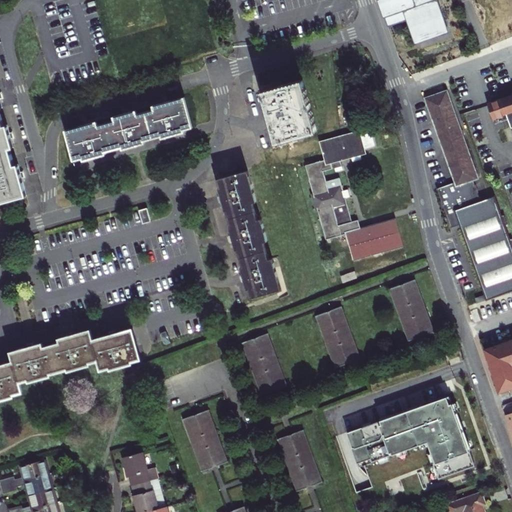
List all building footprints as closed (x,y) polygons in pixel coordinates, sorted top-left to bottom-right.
[(437,0),(379,0),(385,19),(407,11),(413,29),(410,30),(415,45),(422,43),(421,40),(446,31),(435,1),(438,0),(437,0)] [(385,19),(388,28),(410,20),(407,11),(385,19)] [(302,80),(261,91),(276,144),(317,132),(302,80)] [(457,187),(473,181),(476,180),(478,179),(462,133),(447,91),(425,99),(455,182),(457,187)] [(511,94),(487,104),(493,118),(507,113),(511,126),(511,94)] [(106,151),(123,147),(123,148),(146,142),(145,140),(162,136),(162,138),(185,131),(184,129),(193,127),(185,97),(154,106),(155,109),(138,114),(137,111),(114,117),(115,120),(98,125),(97,122),(66,130),(75,160),(83,158),(84,160),(106,153),(106,151)] [(0,202),(27,195),(18,164),(15,165),(10,148),(14,147),(7,125),(4,126),(0,110),(0,108),(2,108),(0,98),(0,202)] [(369,129),(320,142),(325,160),(306,165),(326,239),(346,234),(354,261),(404,247),(396,219),(361,229),(358,220),(352,222),(345,198),(350,197),(348,190),(343,191),(340,178),(326,182),(324,172),(342,166),(340,160),(352,157),(353,162),(361,159),(360,155),(363,154),(366,154),(364,149),(374,146),(369,129)] [(227,210),(232,228),(230,228),(234,243),(236,250),(238,250),(239,253),(243,267),(241,267),(247,289),(249,289),(252,298),(282,289),(273,258),(269,260),(264,242),(268,241),(265,231),(261,219),(258,220),(253,203),(257,202),(248,171),(218,179),(220,187),(218,188),(225,211),(227,210)] [(504,225),(507,224),(503,215),(501,215),(494,196),(480,201),(473,181),(457,187),(455,182),(437,188),(450,224),(459,220),(460,224),(487,299),(511,290),(511,238),(509,240),(504,225)] [(148,208),(139,210),(143,224),(151,221),(148,208)] [(414,280),(405,283),(406,287),(400,290),(399,286),(390,289),(409,341),(418,338),(417,334),(423,332),(424,336),(433,332),(414,280)] [(478,303),(486,300),(485,295),(476,298),(478,303)] [(335,368),(345,365),(343,361),(349,359),(350,363),(360,359),(340,307),(331,310),(332,314),(327,316),(325,312),(316,316),(335,368)] [(0,400),(14,396),(14,394),(22,392),(20,382),(28,379),(29,381),(51,375),(50,373),(68,369),(69,371),(91,364),(90,362),(98,360),(101,369),(109,367),(110,369),(132,363),(132,361),(140,358),(132,329),(93,340),(91,330),(59,339),(60,342),(43,347),(42,344),(11,352),(14,362),(0,365),(0,400)] [(268,334),(259,337),(260,341),(255,343),(254,339),(244,343),(263,395),(273,391),(272,388),(277,386),(278,389),(287,386),(268,334)] [(511,338),(484,349),(499,393),(511,388),(511,338)] [(459,423),(450,396),(438,400),(438,401),(417,409),(417,407),(391,416),(391,418),(382,421),(382,420),(372,423),(372,424),(364,428),(363,426),(348,432),(353,447),(352,447),(358,463),(371,458),(372,461),(428,441),(435,462),(434,463),(439,478),(476,465),(470,450),(468,451),(465,442),(466,441),(463,431),(461,432),(458,423),(459,423)] [(203,471),(212,467),(211,464),(217,462),(218,465),(227,462),(208,410),(199,413),(201,418),(195,420),(193,416),(184,419),(203,471)] [(298,491),(308,488),(307,484),(312,482),(313,486),(322,482),(303,430),(294,433),(296,437),(290,439),(289,435),(279,439),(298,491)] [(149,471),(143,451),(124,457),(127,466),(129,476),(131,475),(134,485),(150,480),(148,471),(149,471)] [(0,481),(2,486),(48,474),(44,459),(22,465),(25,477),(15,480),(14,476),(7,478),(0,481)] [(27,484),(29,494),(52,488),(48,474),(2,486),(4,494),(11,492),(18,489),(17,487),(27,484)] [(150,480),(153,490),(161,488),(159,478),(150,480)] [(137,494),(135,495),(137,504),(139,511),(145,511),(148,511),(166,506),(161,488),(153,490),(150,480),(134,485),(137,494)] [(8,509),(8,511),(19,511),(56,502),(52,488),(29,494),(33,505),(23,508),(22,505),(15,507),(8,509)] [(461,511),(464,511),(484,511),(482,505),(485,504),(483,499),(481,494),(449,505),(451,511),(461,511)] [(58,511),(56,502),(19,511),(58,511)]
